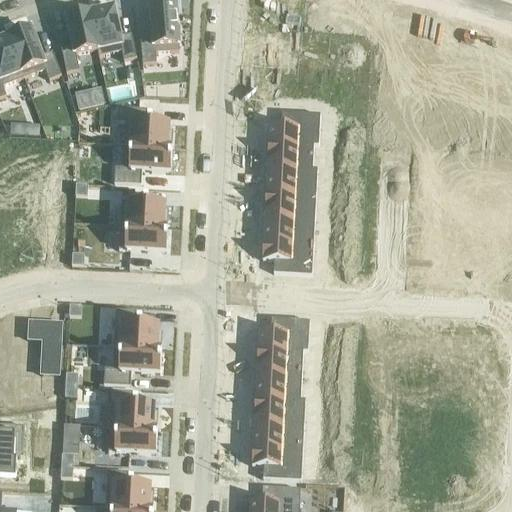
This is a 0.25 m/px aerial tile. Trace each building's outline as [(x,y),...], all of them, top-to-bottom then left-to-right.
[(153,36),(140,37),(142,69),(157,68),(156,57),(179,55),(178,38),(177,24),(178,24),(176,2),(156,3),(157,7),(150,7),(153,36)] [(276,25),(274,50),(297,53),(296,63),(310,65),(313,39),(300,38),(303,9),(297,9),(297,5),(278,3),(275,25),(276,25)] [(107,10),(90,13),(98,54),(99,60),(122,55),(124,65),(137,63),(132,38),(120,40),(114,12),(108,13),(107,10)] [(319,40),(314,65),(328,67),(330,57),(352,62),(361,15),(344,12),(343,15),(337,14),(331,42),(319,40)] [(73,50),(61,53),(66,78),(79,75),(76,59),(98,54),(90,13),(72,17),(73,21),(67,22),(73,50)] [(361,15),(352,62),(374,66),(372,76),(385,79),(388,65),(390,54),(378,51),(384,23),(378,22),(378,18),(361,15)] [(397,56),(390,80),(403,84),(406,74),(428,80),(441,35),(424,30),(423,33),(417,31),(409,59),(397,56)] [(24,31),(7,37),(24,82),(45,74),(49,84),(61,79),(52,55),(41,59),(31,32),(25,35),(24,31)] [(441,35),(428,80),(449,87),(445,103),(457,106),(466,76),(455,73),(463,45),(457,43),(458,40),(441,35)] [(0,102),(6,100),(3,90),(24,82),(7,37),(0,40),(0,102)] [(473,79),(464,102),(477,108),(478,103),(500,112),(511,83),(511,58),(502,55),(501,59),(495,56),(484,83),(473,79)] [(118,112),(117,126),(125,127),(124,149),(172,151),(172,150),(171,150),(172,134),(169,134),(169,130),(170,126),(160,126),(146,125),(147,117),(147,113),(134,113),(118,112)] [(270,129),(269,146),(318,148),(320,118),(282,116),(281,129),(270,129)] [(351,135),(350,150),(362,150),(363,135),(351,135)] [(268,162),(268,171),(317,173),(317,172),(312,172),(313,149),(318,149),(318,148),(269,146),(268,162)] [(115,171),(114,187),(141,189),(142,181),(142,175),(171,176),(171,166),(172,151),(124,149),(123,171),(115,171)] [(350,150),(350,158),(362,158),(362,150),(350,150)] [(438,164),(437,176),(445,177),(446,165),(438,164)] [(446,165),(445,177),(453,177),(454,165),(446,165)] [(469,166),(469,178),(477,178),(477,166),(469,166)] [(477,166),(477,178),(484,179),(485,167),(477,166)] [(268,171),(266,196),(315,199),(317,173),(268,171)] [(503,171),(498,182),(505,185),(510,174),(503,171)] [(25,202),(24,230),(29,231),(27,253),(52,255),(55,214),(68,215),(70,188),(54,187),(53,203),(25,202)] [(76,188),(75,200),(87,200),(88,188),(76,188)] [(266,196),(265,212),(265,221),(314,224),(315,199),(266,196),(266,197),(266,196)] [(342,200),(341,217),(353,217),(353,200),(342,200)] [(121,204),(120,229),(168,231),(168,230),(167,230),(168,214),(165,214),(165,210),(165,207),(150,206),(121,204)] [(265,221),(264,246),(313,249),(314,224),(265,221)] [(427,224),(424,265),(441,266),(443,225),(427,224)] [(443,225),(441,266),(457,267),(459,226),(443,225)] [(459,226),(457,267),(472,268),(474,227),(459,226)] [(474,227),(472,268),(488,268),(490,228),(474,227)] [(490,228),(488,268),(503,269),(505,229),(490,228)] [(511,228),(505,229),(503,269),(511,269),(511,228)] [(120,229),(119,254),(166,257),(167,243),(168,231),(120,229)] [(339,242),(339,250),(351,251),(351,243),(339,242)] [(263,247),(262,262),(263,262),(263,263),(274,264),(274,277),(311,279),(313,249),(264,246),(264,247),(263,247)] [(339,250),(339,258),(350,258),(351,251),(339,250)] [(72,257),(72,269),(83,270),(84,258),(72,257)] [(70,309),(69,321),(81,321),(81,309),(70,309)] [(115,328),(114,350),(161,353),(161,352),(162,335),(159,335),(159,328),(149,328),(136,327),(136,320),(137,315),(127,314),(116,314),(115,328)] [(259,334),(258,352),(308,354),(309,324),(271,322),(271,335),(259,334)] [(30,326),(29,344),(43,345),(41,378),(59,379),(62,328),(30,326)] [(365,334),(359,374),(375,377),(381,337),(365,334)] [(381,337),(375,377),(390,379),(397,339),(381,337)] [(397,339),(390,379),(406,382),(412,339),(411,339),(411,341),(397,339)] [(412,339),(406,382),(407,382),(407,379),(422,382),(428,341),(412,339)] [(335,340),(334,355),(346,356),(346,340),(335,340)] [(428,341),(422,382),(437,384),(443,344),(428,341)] [(443,344),(437,384),(452,386),(459,346),(443,344)] [(459,346),(452,386),(468,389),(474,349),(459,346)] [(474,349),(468,389),(483,391),(490,351),(474,349)] [(105,373),(104,389),(131,391),(131,377),(160,378),(161,353),(114,350),(113,373),(105,373)] [(490,351),(483,391),(500,394),(506,354),(490,351)] [(258,352),(257,368),(257,377),(301,379),(303,354),(307,355),(308,354),(258,352)] [(334,356),(333,363),(345,364),(346,356),(334,355),(334,356)] [(257,377),(256,402),(305,404),(305,403),(300,403),(301,379),(257,377)] [(66,378),(65,389),(77,390),(78,378),(66,378)] [(65,389),(65,401),(77,402),(77,390),(65,389)] [(332,390),(331,406),(343,406),(343,390),(332,390)] [(255,403),(254,418),(255,418),(254,427),(304,429),(305,404),(256,402),(255,403)] [(111,406),(110,431),(157,433),(157,432),(158,416),(155,416),(155,408),(140,408),(111,406)] [(331,406),(330,421),(342,422),(343,406),(331,406)] [(377,411),(376,423),(384,423),(385,411),(377,411)] [(385,411),(384,423),(392,424),(393,412),(385,411)] [(408,412),(408,424),(415,425),(416,413),(408,412)] [(416,413),(415,425),(423,425),(424,413),(416,413)] [(439,414),(439,426),(447,426),(447,414),(439,414)] [(447,414),(447,426),(455,427),(455,415),(447,414)] [(471,416),(470,427),(478,428),(479,416),(471,416)] [(479,416),(478,428),(486,428),(487,416),(479,416)] [(349,417),(348,425),(360,425),(360,417),(349,417)] [(348,425),(348,432),(360,433),(360,425),(348,425)] [(254,427),(253,452),(302,455),(304,429),(254,427)] [(0,428),(0,479),(13,480),(14,457),(23,457),(24,430),(0,428)] [(376,429),(375,441),(383,441),(384,429),(376,429)] [(384,429),(383,441),(391,442),(392,430),(384,429)] [(407,430),(407,442),(415,443),(415,431),(407,430)] [(110,431),(108,456),(130,457),(156,458),(157,443),(157,433),(110,431)] [(415,431),(415,443),(423,443),(423,431),(415,431)] [(439,432),(438,444),(446,444),(446,433),(439,432)] [(446,433),(446,444),(454,445),(454,433),(446,433)] [(470,434),(469,446),(477,446),(478,434),(470,434)] [(478,434),(477,446),(485,446),(486,434),(478,434)] [(335,445),(334,456),(346,457),(347,445),(335,445)] [(253,453),(252,468),(252,469),(263,470),(263,483),(301,485),(302,455),(253,452),(253,453)] [(334,456),(334,468),(346,469),(346,457),(334,456)] [(62,458),(61,470),(73,470),(74,459),(62,458)] [(495,468),(479,469),(481,510),(497,509),(495,468)] [(479,469),(463,470),(465,511),(481,510),(479,469)] [(61,470),(60,482),(73,483),(73,470),(61,470)] [(463,470),(448,471),(449,511),(451,511),(465,511),(463,470)] [(447,473),(432,474),(434,511),(449,511),(448,471),(447,471),(447,473)] [(107,474),(106,511),(126,511),(152,511),(153,496),(150,496),(151,489),(136,488),(128,488),(128,482),(128,476),(107,474)] [(434,511),(432,474),(417,475),(418,511),(434,511)] [(402,511),(401,475),(385,476),(387,511),(402,511)] [(418,511),(417,475),(401,475),(402,511),(418,511)] [(387,511),(385,476),(370,477),(371,511),(387,511)] [(371,511),(370,477),(353,478),(355,511),(371,511)] [(250,504),(249,511),(299,511),(300,493),(262,491),(262,504),(250,504)]
